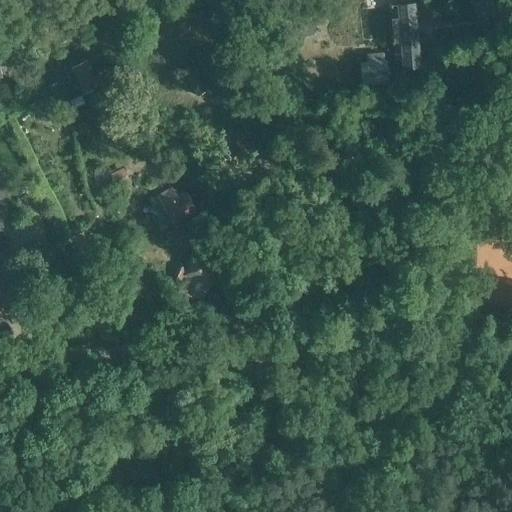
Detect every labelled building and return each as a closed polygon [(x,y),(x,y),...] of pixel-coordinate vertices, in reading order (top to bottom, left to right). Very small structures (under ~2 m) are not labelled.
[(362,79),(363,84),(388,83),(386,66),(398,65),(399,69),(416,68),(410,12),(393,13),(398,61),(386,62),(386,60),(378,61),(378,59),(368,60),(368,62),(361,62),(362,80),(362,79)] [(84,90),(94,86),(84,62),(74,66),(84,90)] [(130,182),(123,168),(109,175),(116,189),(130,182)] [(197,210),(186,192),(178,197),(172,187),(149,201),(155,210),(153,212),(162,226),(172,220),(174,224),(197,210)] [(172,290),(200,302),(211,278),(209,277),(211,272),(208,271),(212,262),(193,253),(186,269),(182,267),(172,290)]
